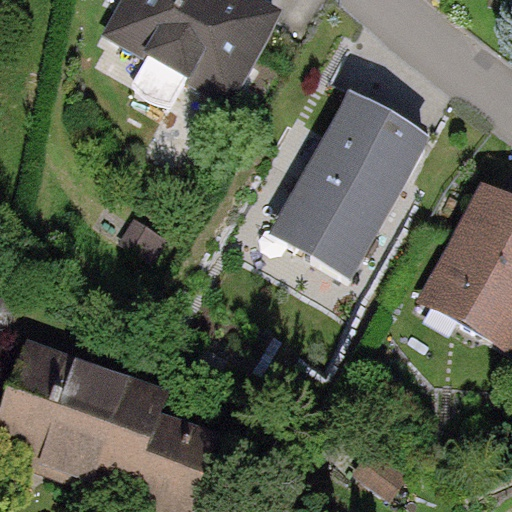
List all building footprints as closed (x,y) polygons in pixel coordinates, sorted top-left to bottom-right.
[(285,31),(231,0),(128,0),(103,44),(232,120),(285,31)] [(511,0),(476,0),(476,4),(511,10),(511,0)] [(438,150),(352,101),(267,250),(353,299),(438,150)] [(511,368),(511,217),(486,203),(421,321),(511,370),(511,368)] [(154,417),(29,370),(0,446),(0,449),(165,511),(181,511),(202,459),(146,438),(154,417)]
